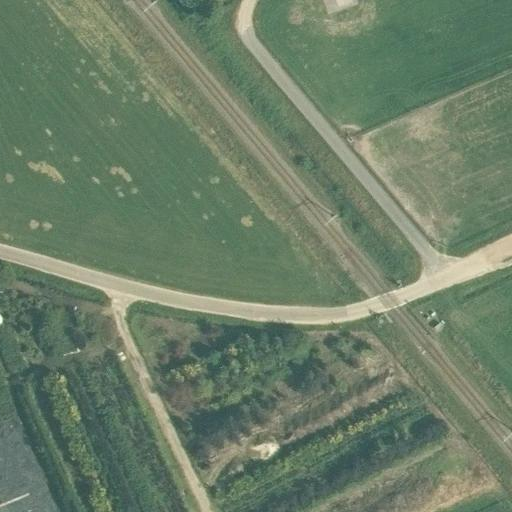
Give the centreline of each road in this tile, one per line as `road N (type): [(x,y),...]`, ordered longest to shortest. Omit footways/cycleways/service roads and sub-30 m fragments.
road 1 (unclassified): [(0,255),(180,303),(314,319),(447,279),(247,38),(241,17)]
road 2 (track): [(119,287),(118,310),(211,511)]
